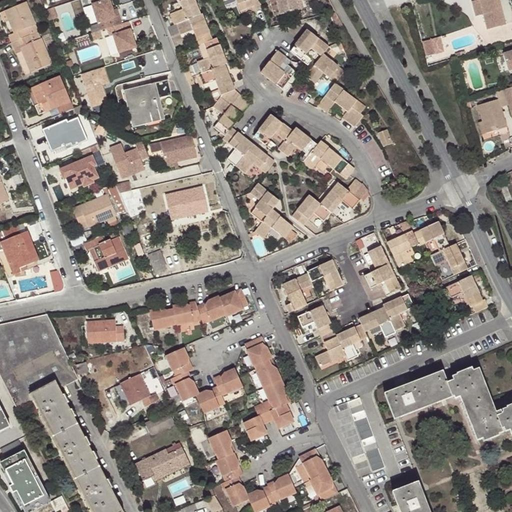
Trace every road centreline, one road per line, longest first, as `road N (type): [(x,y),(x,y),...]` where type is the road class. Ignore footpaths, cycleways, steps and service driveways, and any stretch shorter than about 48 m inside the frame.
road 1 (residential): [(384,218),(343,133),(266,96),(251,77),(253,58),(272,35),(317,23)]
road 2 (residential): [(253,266),(147,0)]
road 3 (unclassified): [(357,0),(456,191)]
road 4 (unclassified): [(317,399),(511,312)]
road 5 (residential): [(80,302),(253,266)]
road 6 (residential): [(21,141),(80,302)]
road 7 (unclassified): [(456,191),(511,298)]
